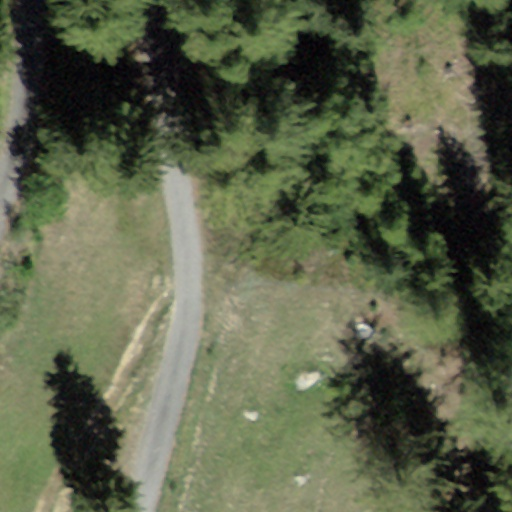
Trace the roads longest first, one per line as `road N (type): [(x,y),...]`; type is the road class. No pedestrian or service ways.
road 1 (residential): [(143,511),(186,323),(174,178),(141,0)]
road 2 (residential): [(39,0),(32,59),(0,173)]
